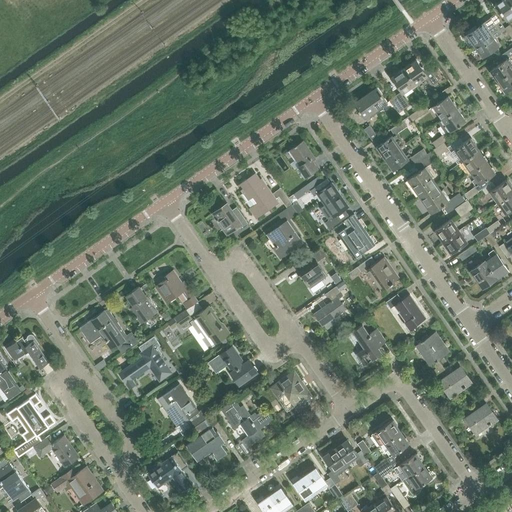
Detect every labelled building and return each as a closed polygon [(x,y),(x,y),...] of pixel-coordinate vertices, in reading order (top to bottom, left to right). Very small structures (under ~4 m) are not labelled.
[(505,21),(511,15),(511,6),(507,0),(500,0),(501,0),(494,5),(505,21)] [(498,29),(503,26),(495,14),(490,18),(498,29)] [(474,46),(491,34),(483,22),(466,34),(474,46)] [(491,34),(474,46),(482,57),(499,46),(491,34)] [(511,63),(508,58),(511,55),(511,47),(501,55),(504,61),(491,70),(498,81),(511,71),(511,69),(509,66),(511,63)] [(403,68),(415,85),(427,76),(433,85),(438,81),(429,68),(424,71),(416,60),(403,68)] [(403,93),(415,85),(403,68),(392,77),(403,93)] [(511,71),(498,81),(506,91),(511,87),(511,71)] [(365,95),(377,113),(383,108),(382,106),(387,102),(377,87),(365,95)] [(394,96),(404,109),(409,106),(400,92),(394,96)] [(371,117),(377,113),(365,95),(353,103),(364,119),(369,115),(371,117)] [(454,101),(453,101),(448,95),(433,106),(442,119),(457,108),(455,106),(456,105),(454,101)] [(398,113),(404,109),(394,96),(389,100),(398,113)] [(429,110),(425,104),(409,116),(412,121),(429,110)] [(465,120),(459,111),(462,110),(460,107),(458,109),(457,108),(442,119),(438,121),(446,133),(465,120)] [(403,119),(390,128),(394,134),(407,125),(403,119)] [(364,129),(372,141),(378,137),(369,125),(364,129)] [(400,147),(395,141),(399,138),(395,133),(392,136),(391,135),(376,146),(384,158),(400,147)] [(436,148),(444,142),(449,138),(445,133),(432,142),(436,148)] [(463,160),(479,149),(471,137),(451,151),(455,156),(458,154),(463,160)] [(315,158),(303,141),(289,150),(295,157),(291,160),(296,168),(298,167),(305,177),(318,169),(312,160),(315,158)] [(436,154),(447,147),(444,142),(436,148),(433,149),(436,154)] [(400,147),(384,158),(392,170),(408,159),(400,147)] [(447,147),(436,154),(440,159),(451,151),(447,147)] [(413,163),(427,154),(423,148),(410,157),(413,163)] [(469,174),(471,172),(487,161),(479,149),(463,160),(467,166),(465,168),(469,174)] [(420,195),(435,184),(431,178),(434,176),(426,166),(437,159),(431,151),(427,154),(413,163),(419,171),(408,178),(420,195)] [(487,161),(471,172),(475,178),(472,180),(476,186),(495,173),(487,161)] [(281,187),(272,194),(262,179),(260,180),(256,174),(240,185),(249,198),(254,195),(259,203),(251,209),(257,217),(278,202),(275,198),(279,196),(287,208),(291,205),(291,204),(292,203),(288,198),(281,187)] [(308,184),(288,198),(292,203),(296,200),(310,190),(312,189),(314,188),(320,183),(317,178),(308,184)] [(320,183),(314,188),(317,193),(316,194),(333,217),(348,206),(332,183),(331,183),(327,178),(320,183)] [(497,202),(511,192),(511,186),(506,179),(496,186),(492,182),(482,189),(485,194),(490,191),(497,202)] [(464,194),(461,196),(459,193),(450,199),(443,189),(440,191),(435,184),(420,195),(431,212),(442,204),(448,213),(455,208),(467,200),(468,199),(464,194)] [(468,199),(478,192),(474,187),(464,194),(468,199)] [(511,192),(497,202),(505,214),(511,209),(511,192)] [(295,210),(298,213),(303,210),(296,200),(292,203),(291,204),(292,205),(295,210)] [(467,200),(455,208),(460,216),(472,208),(467,200)] [(241,228),(249,223),(239,209),(234,213),(228,203),(213,213),(219,221),(220,221),(228,233),(239,225),(241,228)] [(304,242),(297,232),(299,231),(290,218),(298,213),(292,205),(279,214),(284,222),(268,234),(276,246),(273,248),(279,256),(289,249),(291,251),(304,242)] [(361,217),(358,220),(354,214),(344,221),(348,226),(337,233),(355,259),(375,245),(374,243),(378,241),(373,234),(369,236),(365,229),(368,227),(361,217)] [(442,241),(458,230),(451,218),(434,230),(442,241)] [(486,227),(490,233),(501,225),(497,219),(486,227)] [(490,233),(486,227),(474,235),(478,241),(484,236),(490,233)] [(458,230),(442,241),(450,253),(467,242),(458,230)] [(490,233),(484,236),(491,246),(496,242),(490,233)] [(511,254),(511,236),(499,246),(507,258),(511,254)] [(472,245),(458,255),(461,260),(476,250),(472,245)] [(321,246),(311,253),(315,259),(298,270),(310,288),(328,276),(318,261),(327,255),(321,246)] [(483,261),(495,278),(507,270),(493,249),(488,253),(491,257),(485,262),(484,260),(483,261)] [(352,276),(360,270),(362,274),(368,270),(382,290),(399,278),(384,257),(377,262),(372,256),(350,272),(352,276)] [(482,287),(495,278),(483,261),(470,270),(482,287)] [(182,291),(188,300),(184,303),(188,308),(198,301),(185,281),(182,282),(173,269),(165,275),(166,278),(156,285),(167,301),(182,291)] [(346,309),(338,298),(343,295),(340,291),(347,285),(344,281),(316,300),(322,308),(315,313),(323,324),(324,324),(327,328),(342,318),(339,313),(346,309)] [(148,295),(147,296),(139,285),(126,294),(136,308),(133,310),(141,322),(158,310),(148,295)] [(397,293),(386,302),(390,308),(394,305),(406,322),(410,319),(415,325),(426,318),(409,294),(401,299),(397,293)] [(208,348),(215,343),(230,332),(224,323),(223,324),(210,305),(195,315),(196,316),(190,321),(192,325),(187,329),(193,336),(195,335),(200,341),(197,343),(203,351),(208,347),(208,348)] [(111,350),(112,349),(117,345),(123,353),(139,342),(131,332),(126,335),(107,308),(80,327),(91,342),(101,335),(111,350)] [(187,309),(167,322),(172,329),(176,326),(181,333),(187,329),(187,328),(191,325),(188,321),(193,317),(187,309)] [(166,311),(161,314),(166,321),(171,318),(166,311)] [(364,365),(376,356),(382,352),(378,347),(386,341),(377,328),(369,333),(362,324),(352,331),(364,348),(356,353),(364,365)] [(433,378),(445,370),(438,359),(449,351),(436,331),(428,336),(427,334),(421,338),(423,339),(415,344),(430,365),(432,363),(436,368),(428,373),(432,379),(433,378)] [(20,364),(16,358),(24,352),(25,354),(30,351),(41,367),(50,361),(38,344),(40,342),(35,335),(34,334),(32,333),(31,333),(30,333),(29,334),(28,335),(27,336),(27,337),(27,338),(28,340),(30,343),(28,344),(23,336),(7,347),(15,358),(12,361),(16,367),(20,364)] [(409,348),(415,344),(412,339),(406,343),(409,348)] [(172,372),(161,356),(153,344),(140,353),(143,356),(119,373),(130,388),(136,384),(132,380),(152,366),(162,380),(172,372)] [(216,371),(226,364),(228,363),(233,371),(232,372),(240,384),(257,372),(249,360),(245,363),(233,346),(220,355),(219,354),(209,361),(216,371)] [(0,359),(0,385),(5,392),(17,384),(0,359)] [(104,359),(95,365),(98,370),(107,364),(104,359)] [(460,367),(454,371),(451,366),(446,369),(445,370),(433,378),(438,385),(441,383),(450,396),(462,387),(463,388),(471,382),(460,367)] [(312,402),(310,400),(314,397),(295,370),(275,383),(270,376),(266,379),(271,386),(279,398),(285,393),(294,406),(298,412),(312,402)] [(213,414),(207,405),(199,410),(180,383),(158,399),(177,427),(187,420),(192,429),(213,414)] [(36,403),(41,400),(36,393),(8,413),(13,419),(18,416),(27,430),(23,434),(27,440),(14,450),(19,457),(34,446),(39,442),(35,436),(55,421),(51,414),(46,418),(36,403)] [(243,405),(240,407),(235,399),(221,409),(234,427),(241,423),(249,435),(237,443),(240,447),(237,448),(241,453),(243,452),(246,456),(252,452),(247,446),(264,434),(260,428),(272,419),(266,411),(262,414),(261,412),(257,415),(255,413),(251,416),(243,405)] [(486,404),(480,408),(476,403),(459,415),(464,422),(467,420),(476,432),(488,424),(489,424),(496,419),(486,404)] [(216,430),(213,426),(219,422),(213,414),(192,429),(193,429),(194,428),(200,436),(187,445),(197,460),(205,455),(211,464),(227,452),(221,444),(225,441),(218,429),(216,430)] [(384,443),(400,432),(392,420),(372,433),(376,439),(380,437),(384,443)] [(400,432),(384,443),(392,455),(408,443),(400,432)] [(34,446),(41,456),(52,448),(54,451),(55,450),(66,465),(79,456),(64,434),(55,441),(51,434),(39,442),(34,446)] [(365,456),(361,450),(356,453),(347,439),(335,448),(346,463),(354,457),(360,466),(368,460),(365,456)] [(365,456),(366,456),(371,452),(362,440),(357,443),(361,450),(365,456)] [(337,469),(346,463),(335,448),(323,456),(333,469),(327,473),(334,484),(343,478),(337,469)] [(182,492),(193,484),(192,484),(182,469),(188,465),(179,452),(147,474),(156,487),(155,488),(160,496),(168,490),(164,483),(172,477),(182,491),(182,492)] [(403,479),(423,465),(415,453),(396,466),(400,472),(398,473),(402,479),(403,479)] [(390,463),(387,458),(373,467),(377,472),(378,472),(390,463)] [(27,470),(20,475),(17,471),(16,472),(10,463),(0,469),(0,487),(4,485),(14,499),(19,496),(22,501),(40,488),(41,488),(27,468),(26,469),(27,470)] [(382,477),(394,468),(390,463),(378,472),(382,477)] [(407,486),(408,485),(412,490),(432,477),(423,465),(403,479),(407,486)] [(303,475),(315,491),(321,486),(322,488),(328,485),(315,467),(303,475)] [(57,492),(64,487),(69,483),(76,493),(78,492),(85,502),(103,490),(94,478),(92,479),(84,468),(75,475),(71,469),(50,484),(57,492)] [(387,483),(382,477),(378,472),(377,472),(373,475),(381,487),(384,492),(386,495),(392,491),(390,488),(387,483)] [(309,495),(315,491),(303,475),(292,483),(305,501),(310,497),(309,495)] [(44,489),(48,495),(54,490),(50,484),(44,489)] [(339,499),(343,496),(334,484),(328,488),(337,500),(339,499)] [(404,496),(403,497),(395,485),(390,488),(392,491),(404,508),(410,505),(404,496)] [(268,494),(279,510),(286,506),(287,508),(293,504),(280,486),(268,494)] [(45,511),(38,501),(45,496),(40,488),(22,501),(25,507),(20,510),(21,511),(45,511)] [(344,496),(352,507),(357,504),(349,492),(344,496)] [(397,511),(398,511),(386,495),(384,492),(378,496),(380,499),(374,503),(380,511),(397,511)] [(276,511),(279,510),(268,494),(257,502),(264,511),(276,511)] [(347,511),(352,507),(344,496),(343,496),(339,499),(347,511)] [(96,502),(80,511),(118,511),(111,502),(100,509),(96,502)] [(314,511),(308,502),(302,507),(305,511),(314,511)] [(362,511),(380,511),(374,503),(368,507),(366,504),(360,508),(362,511)]
